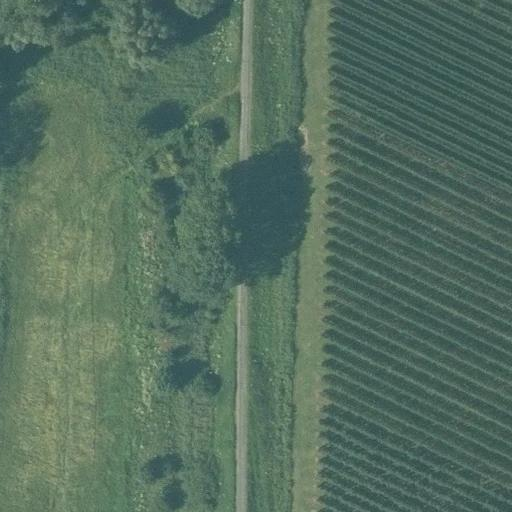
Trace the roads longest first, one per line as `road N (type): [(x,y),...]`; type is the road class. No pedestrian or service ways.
road 1 (track): [(62,511),(91,218),(104,189),(170,128),(249,73)]
road 2 (unclassified): [(240,511),(250,0)]
